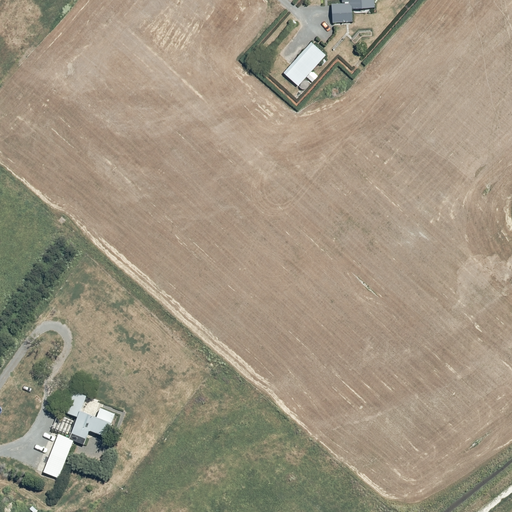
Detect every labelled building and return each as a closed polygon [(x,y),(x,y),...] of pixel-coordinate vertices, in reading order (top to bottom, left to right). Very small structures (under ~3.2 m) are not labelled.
[(347,22),(352,22),(354,22),(353,9),(375,8),(375,0),(342,0),(343,4),(336,4),(335,0),(324,0),(325,7),(333,7),(334,23),(347,22)] [(312,42),(284,72),(304,92),(312,84),(306,79),(307,78),(312,82),(319,75),(314,70),(322,62),(325,65),(328,61),(325,58),(327,56),(312,42)] [(71,394),(62,417),(76,422),(70,438),(84,444),(88,436),(105,442),(115,417),(100,411),(101,407),(71,394)] [(75,441),(60,435),(44,474),(60,480),(75,441)] [(14,487),(9,492),(19,503),(25,498),(14,487)]
